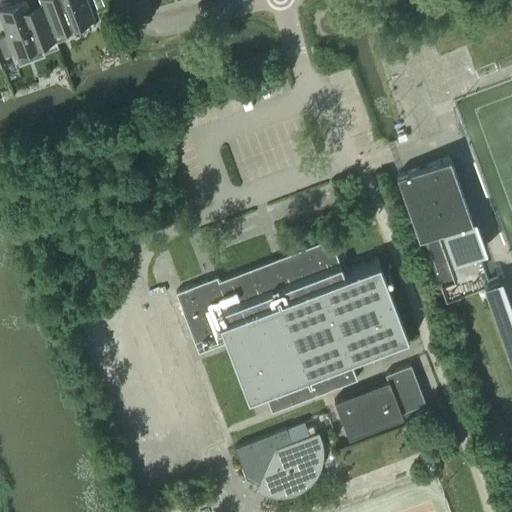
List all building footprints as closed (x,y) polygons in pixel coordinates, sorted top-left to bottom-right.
[(57,40),(73,34),(70,26),(95,17),(88,0),(58,0),(61,7),(47,13),(57,40)] [(57,40),(47,13),(33,18),(27,1),(1,10),(17,53),(41,44),(44,52),(59,46),(57,40)] [(2,100),(12,97),(10,89),(0,92),(2,100)] [(484,250),(472,217),(471,218),(449,156),(396,175),(418,238),(422,236),(439,283),(484,267),(479,252),(484,250)] [(216,276),(204,280),(175,291),(198,352),(226,342),(249,403),(287,389),(292,404),(356,380),(350,364),(409,342),(378,259),(343,272),(333,244),(323,248),(322,243),(218,281),(216,276)] [(511,370),(511,308),(501,278),(482,284),(483,287),(511,370)] [(402,416),(400,413),(426,403),(412,363),(386,373),(389,382),(336,401),(349,436),(402,416)] [(285,429),(233,448),(237,458),(245,479),(248,478),(259,483),(257,487),(262,490),(272,493),(283,493),(294,490),(303,484),(311,476),(316,466),(318,456),(318,445),(314,434),(308,436),(303,422),(285,429)]
